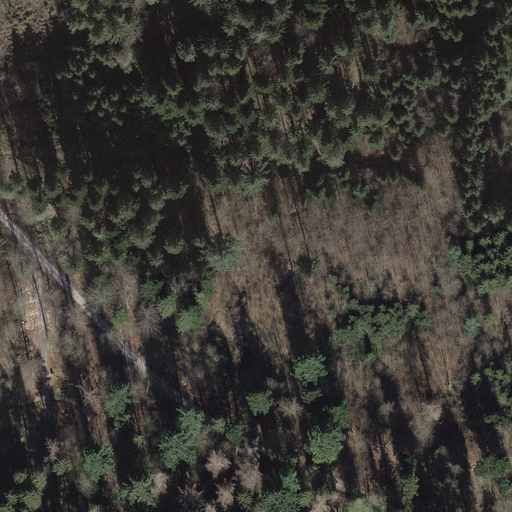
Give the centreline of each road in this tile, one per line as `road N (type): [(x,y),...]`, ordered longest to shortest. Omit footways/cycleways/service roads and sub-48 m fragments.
road 1 (track): [(400,511),(182,403),(0,213)]
road 2 (track): [(39,256),(54,511)]
